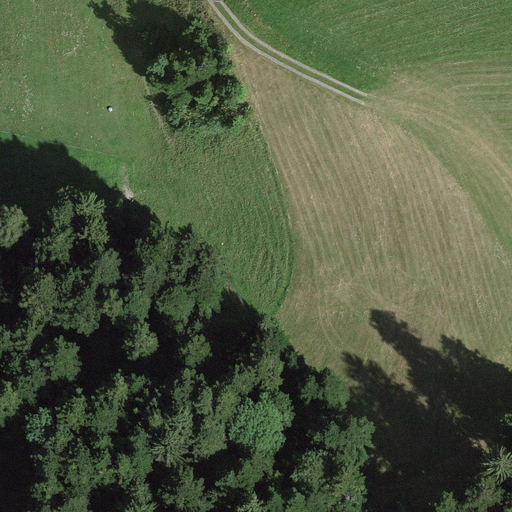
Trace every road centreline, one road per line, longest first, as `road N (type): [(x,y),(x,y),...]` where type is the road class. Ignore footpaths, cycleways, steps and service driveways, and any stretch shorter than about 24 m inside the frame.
road 1 (track): [(442,438),(423,462),(391,472),(241,462),(201,468),(165,492),(158,511)]
road 2 (track): [(361,100),(262,48),(213,0)]
